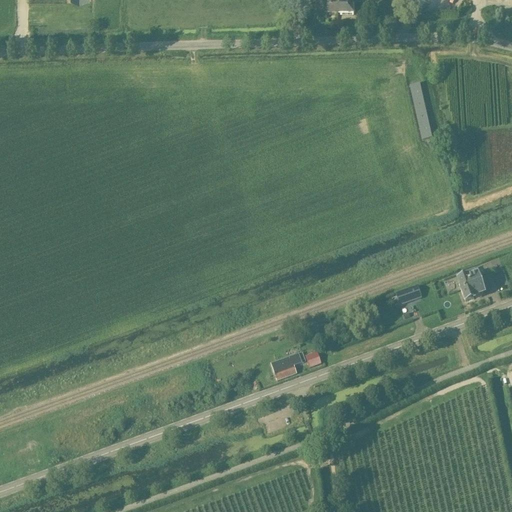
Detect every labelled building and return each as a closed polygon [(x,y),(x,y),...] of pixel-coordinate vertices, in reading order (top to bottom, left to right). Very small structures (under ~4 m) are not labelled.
[(324,0),(324,15),(337,16),(337,0),(340,0),(324,0)] [(353,0),(340,0),(337,0),(337,16),(353,16),(353,0)] [(422,141),(432,139),(419,84),(409,87),(422,141)] [(502,270),(497,272),(499,283),(505,282),(502,270)] [(459,283),(458,284),(465,303),(474,300),(474,298),(484,295),(477,277),(467,280),(465,275),(457,278),(459,283)] [(417,288),(396,295),(400,307),(420,300),(417,288)] [(294,367),(302,365),(301,364),(305,363),(302,354),(298,355),(298,354),(271,364),(277,382),(297,375),(294,367)] [(305,358),(305,359),(309,370),(321,366),(317,354),(305,358)]
